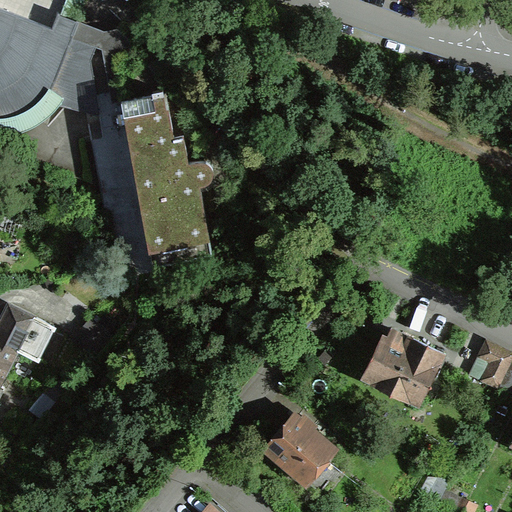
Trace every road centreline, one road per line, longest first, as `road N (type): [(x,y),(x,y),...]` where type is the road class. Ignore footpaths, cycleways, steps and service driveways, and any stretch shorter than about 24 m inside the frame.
road 1 (residential): [(511,330),(371,259),(201,458)]
road 2 (tertiary): [(340,0),(472,43)]
